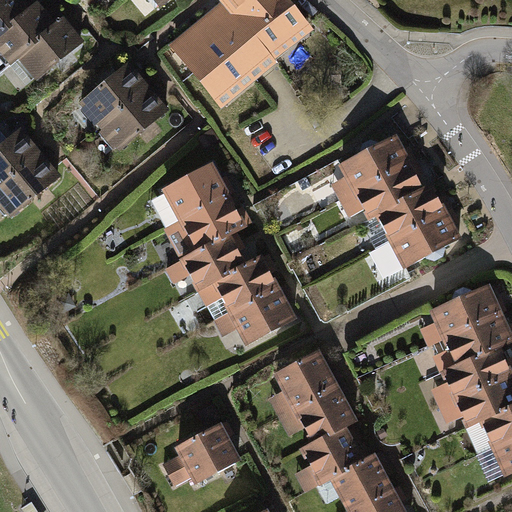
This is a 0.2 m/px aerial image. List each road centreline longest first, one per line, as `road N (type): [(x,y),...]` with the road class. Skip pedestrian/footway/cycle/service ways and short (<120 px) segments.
road 1 (unknown): [(507,217),(413,286),(323,332)]
road 2 (secondary): [(0,362),(87,511)]
road 3 (residential): [(511,226),(423,90)]
road 4 (unknown): [(423,90),(299,142)]
road 5 (residential): [(423,90),(329,0)]
